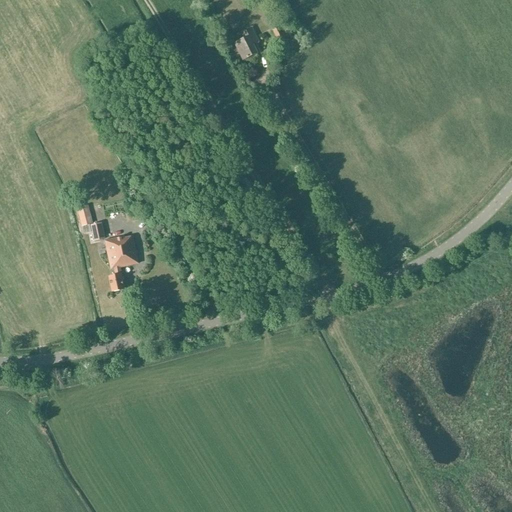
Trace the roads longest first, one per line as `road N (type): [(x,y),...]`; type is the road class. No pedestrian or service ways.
road 1 (tertiary): [(0,365),(66,360),(366,288),(440,251),(511,189)]
road 2 (track): [(384,279),(260,72)]
